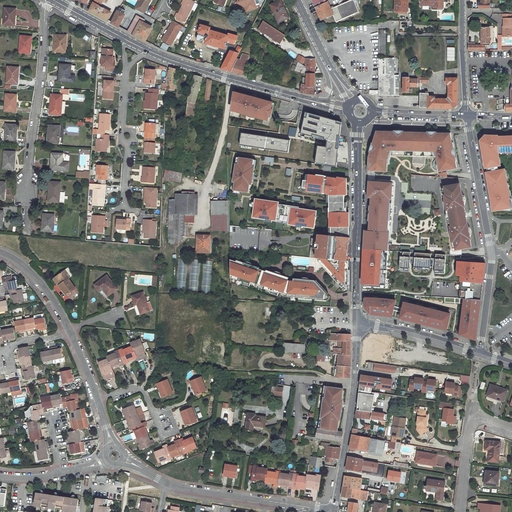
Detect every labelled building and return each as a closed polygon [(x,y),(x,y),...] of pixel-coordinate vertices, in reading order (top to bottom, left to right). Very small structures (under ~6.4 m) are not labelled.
[(139,0),(140,1),(135,9),(143,14),(150,2),(149,1),(150,0),(149,0),(139,0)] [(195,2),(190,0),(185,0),(183,5),(178,14),(177,13),(175,17),(185,22),(195,2)] [(237,0),(236,3),(242,6),(243,4),(246,6),(248,11),(256,8),(253,0),(237,0)] [(286,44),(303,36),(286,0),(276,0),(278,3),(270,7),(286,44)] [(327,0),(312,0),(321,20),(333,15),(336,22),(359,12),(353,0),(351,0),(331,9),(327,0)] [(395,0),(395,11),(408,11),(407,0),(395,0)] [(442,0),(421,0),(422,5),(434,5),(434,8),(443,8),(442,0)] [(480,0),(480,3),(479,3),(479,9),(490,9),(489,0),(480,0)] [(93,3),(89,10),(107,20),(111,13),(99,7),(93,3)] [(5,8),(4,25),(15,26),(16,9),(5,8)] [(120,8),(112,23),(118,26),(124,15),(123,14),(125,11),(120,8)] [(502,37),(511,37),(511,19),(509,19),(510,14),(502,14),(501,19),(503,19),(503,27),(502,27),(502,37)] [(152,28),(143,23),(145,20),(137,16),(128,32),(145,41),(147,36),(148,36),(150,33),(149,32),(152,28)] [(182,26),(173,21),(162,40),(171,45),(182,26)] [(206,39),(205,43),(224,49),(226,43),(227,43),(228,43),(229,42),(234,45),(234,44),(237,39),(228,36),(209,30),(210,28),(201,25),(199,33),(200,33),(199,35),(198,35),(197,39),(197,40),(198,41),(199,41),(204,39),(206,39)] [(489,28),(481,28),(481,44),(490,44),(489,28)] [(56,35),(55,52),(65,52),(67,36),(56,35)] [(21,36),(19,53),(30,54),(32,37),(21,36)] [(231,51),(221,69),(230,71),(242,48),(238,46),(235,52),(231,51)] [(296,68),(283,65),(278,83),(313,93),(324,85),(308,47),(300,50),(296,68)] [(113,50),(103,49),(102,66),(107,67),(107,71),(115,71),(115,62),(114,62),(112,62),(113,58),(113,50)] [(243,56),(237,72),(272,82),(277,64),(243,56)] [(394,58),(379,58),(379,95),(399,95),(399,77),(394,77),(394,58)] [(75,83),(75,78),(73,76),(70,76),(71,72),(74,72),(76,70),(76,66),(60,64),(59,81),(75,83)] [(8,67),(7,84),(18,84),(19,68),(8,67)] [(166,80),(166,89),(174,91),(176,85),(174,83),(178,70),(169,67),(166,80)] [(156,70),(146,69),(146,75),(145,79),(144,79),(144,83),(154,84),(154,80),(155,80),(156,70)] [(191,74),(190,83),(192,84),(192,86),(199,88),(202,78),(191,74)] [(418,80),(418,79),(417,79),(409,80),(409,78),(403,78),(403,92),(409,92),(409,90),(409,87),(412,87),(418,87),(420,87),(420,83),(420,80),(418,80)] [(420,93),(420,108),(453,108),(458,104),(458,78),(447,78),(447,84),(449,85),(448,98),(447,99),(438,99),(438,96),(434,96),(429,96),(428,93),(420,93)] [(114,82),(105,81),(103,99),(111,99),(112,91),(114,91),(114,82)] [(197,96),(199,88),(192,86),(190,94),(197,96)] [(159,89),(149,89),(149,94),(146,93),(146,101),(145,109),(157,109),(158,94),(159,89)] [(6,94),(5,111),(16,112),(17,95),(6,94)] [(190,94),(188,102),(195,104),(197,96),(190,94)] [(52,95),(50,115),(61,115),(63,96),(52,95)] [(244,98),(233,95),(231,108),(241,111),(240,113),(268,121),(273,103),(261,100),(261,101),(251,99),(250,97),(245,96),(244,98)] [(187,105),(186,119),(193,119),(194,107),(187,105)] [(299,134),(327,140),(339,142),(342,122),(304,112),(299,134)] [(101,135),(104,135),(105,130),(109,130),(110,115),(100,115),(99,130),(97,130),(97,135),(101,135)] [(6,124),(5,142),(16,142),(17,125),(6,124)] [(145,133),(145,138),(152,139),(152,134),(156,134),(156,124),(147,124),(146,133),(145,133)] [(49,126),(48,142),(59,143),(60,126),(49,126)] [(297,128),(289,127),(288,135),(296,137),(297,128)] [(290,140),(241,132),(239,144),(288,153),(290,140)] [(375,136),(368,157),(368,171),(387,172),(387,164),(389,164),(389,159),(390,156),(396,156),(413,157),(415,133),(381,132),(380,134),(377,136),(375,136)] [(413,157),(412,164),(425,165),(425,159),(425,157),(434,157),(436,157),(439,172),(441,171),(441,172),(457,169),(455,158),(453,147),(453,148),(450,134),(415,133),(413,157)] [(104,135),(101,135),(101,140),(97,139),(96,152),(107,152),(107,148),(107,140),(109,140),(109,135),(104,135)] [(511,157),(511,135),(479,136),(492,210),(511,209),(511,198),(503,158),(511,157)] [(152,139),(145,138),(144,143),(146,143),(145,147),(145,153),(155,154),(155,144),(152,144),(152,139)] [(339,142),(327,140),(326,147),(317,145),(314,163),(336,166),(339,142)] [(4,152),(3,168),(15,169),(16,153),(4,152)] [(69,155),(52,153),(51,170),(69,171),(69,155)] [(250,192),(255,161),(237,158),(232,190),(250,192)] [(106,166),(97,166),(97,176),(98,176),(98,180),(107,180),(107,176),(106,176),(106,166)] [(155,168),(143,168),(143,178),(142,178),(142,183),(154,183),(155,168)] [(165,170),(164,179),(180,182),(181,174),(165,170)] [(345,180),(305,174),(302,191),(328,195),(328,194),(346,194),(345,180)] [(367,231),(387,232),(389,199),(391,199),(393,182),(367,180),(366,198),(369,199),(367,231)] [(50,182),(48,202),(59,202),(64,203),(65,193),(60,192),(61,183),(50,182)] [(460,184),(444,187),(444,188),(442,189),(444,200),(443,200),(445,207),(445,206),(449,232),(450,238),(452,249),(455,248),(455,250),(471,247),(469,237),(468,226),(467,226),(464,205),(462,194),(460,184)] [(106,185),(98,185),(97,190),(94,190),(92,205),(103,206),(104,191),(105,191),(106,185)] [(157,189),(145,188),(145,197),(147,198),(147,202),(147,207),(156,208),(157,189)] [(175,236),(178,236),(183,236),(184,236),(184,222),(194,223),(195,195),(176,194),(175,215),(174,236),(175,236)] [(346,194),(328,194),(329,236),(348,238),(348,212),(346,212),(346,194)] [(316,209),(254,200),(251,218),(313,228),(316,209)] [(229,201),(212,201),(212,215),(229,214),(229,202),(229,201)] [(44,214),(42,231),(53,232),(54,215),(44,214)] [(229,214),(212,215),(212,230),(230,230),(230,225),(229,214)] [(105,217),(93,216),(91,233),(103,233),(103,227),(103,221),(105,221),(105,217)] [(126,221),(117,220),(117,229),(130,230),(131,220),(126,220),(126,221)] [(152,221),(144,220),(143,226),(145,226),(144,233),(144,238),(155,239),(156,222),(152,222),(152,221)] [(230,251),(262,253),(270,254),(271,230),(230,225),(230,251)] [(381,250),(387,251),(389,232),(387,232),(367,231),(363,230),(362,249),(381,250)] [(317,244),(317,248),(313,248),(310,247),(309,258),(319,258),(347,261),(348,238),(329,236),(318,235),(318,239),(311,238),(311,244),(313,244),(314,244),(317,244)] [(197,236),(196,252),(210,252),(210,236),(197,236)] [(379,286),(381,250),(362,249),(360,285),(379,286)] [(409,257),(399,256),(398,271),(409,272),(409,257)] [(430,258),(414,257),(413,270),(430,271),(430,258)] [(347,261),(319,258),(319,261),(323,266),(330,266),(330,273),(332,273),(333,274),(334,274),(335,276),(336,277),(337,279),(337,281),(337,282),(344,289),(349,285),(350,285),(350,270),(348,270),(348,261),(347,261)] [(177,259),(176,289),(186,289),(187,259),(177,259)] [(200,260),(190,259),(189,290),(199,291),(200,260)] [(444,274),(445,260),(435,259),(434,274),(444,274)] [(212,261),(203,261),(202,293),(211,293),(212,261)] [(236,264),(230,264),(231,276),(237,278),(236,280),(246,283),(250,284),(251,282),(258,285),(262,271),(259,270),(260,269),(237,261),(236,262),(236,264)] [(484,284),(486,263),(485,263),(456,261),(456,276),(460,277),(460,281),(460,282),(462,283),(482,284),(484,284)] [(55,278),(60,285),(59,285),(64,293),(66,292),(68,294),(75,289),(69,278),(70,278),(65,271),(55,278)] [(266,272),(262,271),(258,285),(265,287),(264,288),(264,289),(271,291),(274,292),(279,293),(279,291),(288,294),(291,281),(288,280),(289,278),(266,271),(266,272)] [(12,276),(2,278),(3,280),(4,287),(9,287),(10,291),(17,290),(15,280),(13,281),(12,276)] [(117,289),(107,276),(94,285),(98,289),(101,287),(102,289),(107,296),(117,289)] [(294,282),(291,281),(288,294),(297,295),(297,296),(297,297),(304,298),(305,296),(309,296),(309,299),(324,300),(324,298),(329,294),(319,284),(314,283),(314,281),(294,279),(294,282)] [(462,283),(460,299),(463,299),(481,301),(481,298),(482,284),(462,283)] [(17,290),(10,291),(10,295),(13,295),(14,299),(15,303),(25,301),(22,289),(17,290)] [(143,293),(132,296),(135,305),(137,304),(141,314),(149,311),(143,293)] [(396,300),(364,298),(363,308),(370,316),(392,318),(396,300)] [(1,299),(0,299),(0,311),(9,310),(7,300),(4,301),(2,302),(1,299)] [(476,342),(481,301),(463,299),(459,337),(476,342)] [(452,315),(403,302),(399,320),(447,332),(452,315)] [(26,320),(25,320),(27,331),(32,330),(32,328),(34,328),(36,327),(35,320),(35,318),(30,319),(30,315),(26,316),(26,320)] [(17,321),(15,322),(17,331),(20,331),(22,330),(23,332),(27,331),(25,320),(23,320),(22,316),(16,318),(17,321)] [(45,318),(35,320),(36,327),(37,329),(40,329),(42,328),(42,330),(47,329),(45,318)] [(14,328),(1,331),(2,332),(3,340),(16,338),(14,328)] [(330,336),(330,340),(351,341),(351,335),(330,334),(330,331),(327,330),(327,331),(327,336),(330,336)] [(304,345),(303,345),(303,335),(296,338),(295,352),(305,353),(304,345)] [(366,336),(363,360),(376,362),(380,338),(366,336)] [(383,338),(380,355),(413,361),(416,344),(383,338)] [(132,344),(133,347),(124,350),(123,349),(115,352),(116,353),(108,356),(109,359),(99,363),(103,374),(104,373),(107,380),(115,376),(112,367),(120,364),(120,366),(129,363),(128,360),(137,357),(139,361),(146,358),(144,352),(145,351),(141,340),(132,344)] [(201,341),(200,356),(213,357),(214,341),(201,341)] [(284,343),(284,351),(295,352),(296,344),(284,343)] [(334,349),(334,355),(338,355),(351,356),(351,343),(343,343),(343,349),(334,349)] [(28,346),(19,348),(20,351),(20,353),(18,353),(19,358),(30,356),(28,346)] [(472,362),(420,346),(417,361),(458,371),(457,373),(470,375),(472,362)] [(56,347),(51,348),(53,360),(63,358),(61,348),(58,349),(56,349),(56,347)] [(44,351),(41,352),(43,362),(53,360),(51,348),(46,349),(47,351),(44,351)] [(338,355),(338,361),(337,367),(351,368),(351,356),(338,355)] [(30,356),(19,358),(20,363),(22,363),(22,365),(23,367),(32,366),(30,356)] [(396,369),(396,366),(390,365),(375,363),(374,369),(394,372),(394,369),(396,369)] [(23,367),(21,368),(22,372),(24,371),(25,375),(26,380),(36,378),(33,365),(32,366),(23,367)] [(337,367),(336,377),(350,378),(351,368),(337,367)] [(71,370),(61,371),(63,384),(73,382),(71,370)] [(391,389),(392,379),(387,378),(386,379),(382,379),(382,377),(361,374),(359,389),(372,391),(372,386),(374,387),(391,389)] [(201,377),(191,382),(195,392),(197,391),(198,395),(207,391),(201,377)] [(423,379),(423,378),(419,378),(416,377),(415,377),(415,378),(414,380),(410,379),(409,390),(413,390),(414,388),(422,389),(423,379)] [(9,380),(11,392),(12,396),(18,395),(17,390),(22,390),(20,380),(17,380),(16,379),(9,380)] [(422,389),(422,391),(426,392),(426,390),(435,391),(436,380),(432,380),(427,379),(427,380),(427,381),(423,381),(422,389)] [(9,380),(4,381),(5,383),(3,383),(0,384),(0,386),(2,394),(11,392),(9,380)] [(168,380),(157,384),(161,394),(163,394),(164,397),(173,393),(168,380)] [(453,396),(460,397),(461,386),(454,385),(455,383),(446,382),(445,392),(453,393),(453,396)] [(491,390),(489,396),(504,401),(507,390),(491,385),(489,389),(491,390)] [(340,396),(341,388),(326,386),(325,399),(323,399),(322,406),(323,406),(322,409),(321,416),(322,416),(320,428),(335,431),(336,424),(338,424),(339,420),(340,421),(340,416),(339,416),(340,412),(341,412),(343,400),(342,400),(342,396),(340,396)] [(358,393),(356,410),(366,411),(372,412),(374,397),(374,395),(358,393)] [(61,394),(51,396),(53,407),(58,406),(58,404),(60,404),(63,403),(62,398),(61,394)] [(51,396),(41,398),(42,404),(43,407),(46,406),(48,406),(49,408),(53,407),(51,396)] [(71,396),(62,398),(63,403),(64,407),(68,406),(69,411),(71,411),(77,410),(75,400),(72,400),(71,396)] [(439,402),(439,407),(444,408),(442,420),(446,421),(446,422),(452,423),(453,415),(454,409),(451,409),(451,404),(439,402)] [(42,404),(33,406),(34,410),(31,411),(33,421),(37,420),(40,419),(40,414),(44,413),(43,407),(42,404)] [(124,410),(131,428),(132,428),(141,424),(140,421),(145,419),(140,407),(136,409),(134,405),(124,410)] [(192,408),(181,412),(185,423),(187,422),(188,425),(197,421),(192,408)] [(77,410),(71,411),(71,414),(72,416),(70,416),(71,421),(82,419),(80,409),(77,410)] [(425,415),(425,410),(418,409),(417,417),(416,424),(417,425),(416,429),(421,435),(427,429),(424,426),(425,423),(426,422),(427,418),(424,417),(425,415)] [(356,410),(355,417),(365,419),(366,411),(361,410),(356,410)] [(248,413),(246,430),(253,431),(254,425),(264,427),(266,417),(255,416),(255,414),(248,413)] [(378,413),(377,420),(380,421),(387,422),(388,415),(378,413)] [(402,428),(404,419),(395,417),(391,435),(403,438),(404,428),(402,428)] [(82,419),(71,421),(72,426),(74,426),(74,428),(75,431),(79,430),(88,428),(86,418),(82,419)] [(33,421),(27,422),(29,432),(41,429),(40,424),(38,425),(38,423),(37,420),(33,421)] [(150,441),(145,427),(147,426),(145,422),(141,424),(132,428),(134,432),(135,432),(140,445),(139,445),(140,449),(154,444),(153,440),(150,441)] [(362,431),(357,430),(358,426),(354,425),(352,434),(361,436),(362,431)] [(304,436),(304,438),(318,441),(319,437),(341,441),(343,432),(335,431),(320,428),(318,428),(317,428),(316,437),(304,436)] [(41,437),(40,435),(42,434),(41,429),(29,432),(31,441),(35,441),(41,439),(41,437)] [(70,440),(68,440),(69,444),(79,442),(81,442),(79,430),(75,431),(68,432),(69,437),(70,440)] [(352,434),(349,451),(355,451),(355,449),(368,451),(370,438),(361,436),(352,434)] [(172,458),(172,456),(179,453),(180,455),(188,452),(187,450),(196,447),(192,437),(184,440),(183,438),(175,441),(175,444),(168,447),(167,444),(163,446),(164,448),(155,452),(159,462),(168,458),(168,459),(172,458)] [(370,438),(368,451),(383,453),(385,440),(370,438)] [(41,439),(35,441),(37,451),(49,448),(48,444),(46,444),(45,442),(45,439),(41,439)] [(489,450),(488,461),(499,462),(500,442),(486,441),(485,449),(489,450)] [(71,451),(72,454),(81,452),(85,452),(83,442),(79,443),(79,442),(69,444),(68,445),(69,450),(71,449),(71,451)] [(329,446),(328,457),(327,457),(326,461),(332,462),(333,461),(333,459),(336,459),(336,458),(339,459),(340,448),(331,447),(329,446)] [(48,456),(48,454),(50,453),(49,448),(37,451),(39,460),(49,458),(48,456)] [(438,455),(418,451),(416,462),(436,465),(438,455)] [(348,456),(347,463),(362,466),(363,459),(348,456)] [(315,468),(322,468),(323,469),(325,458),(317,457),(316,467),(315,468)] [(347,463),(346,469),(362,471),(362,469),(377,472),(378,462),(363,459),(362,466),(347,463)] [(391,477),(391,476),(393,465),(378,462),(377,472),(376,474),(391,477)] [(226,465),(224,476),(233,477),(233,475),(237,476),(238,466),(226,465)] [(256,477),(266,479),(267,471),(268,468),(258,467),(258,466),(253,465),(251,479),(256,480),(256,477)] [(267,471),(266,479),(265,482),(274,483),(274,485),(278,486),(278,484),(280,472),(280,471),(276,471),(276,472),(267,471)] [(486,471),(485,484),(498,486),(498,482),(499,482),(500,479),(499,479),(499,472),(486,471)] [(278,484),(288,485),(287,488),(292,488),(294,473),(290,473),(289,474),(280,472),(278,484)] [(307,477),(298,475),(298,474),(294,473),(292,488),(296,489),(296,486),(305,488),(306,485),(307,477)] [(306,485),(314,487),(314,489),(318,490),(321,475),(316,475),(316,476),(307,474),(307,477),(306,485)] [(367,481),(362,480),(362,478),(349,476),(348,476),(345,476),(343,487),(368,491),(369,492),(369,491),(370,485),(366,484),(367,481)] [(428,479),(426,490),(437,492),(436,499),(443,500),(445,482),(428,479)] [(370,485),(369,491),(371,492),(371,491),(381,493),(382,487),(370,485)] [(343,487),(342,495),(367,500),(368,491),(343,487)] [(43,497),(42,496),(42,494),(39,493),(39,494),(36,494),(34,505),(37,505),(37,506),(75,511),(77,511),(79,500),(77,500),(77,499),(74,499),(73,501),(72,501),(72,499),(67,498),(63,498),(63,497),(58,496),(58,499),(56,499),(56,496),(53,495),(53,496),(48,496),(48,495),(44,494),(43,497)] [(106,511),(109,502),(108,502),(108,499),(97,498),(97,500),(96,500),(96,503),(98,503),(97,507),(95,506),(95,510),(96,510),(95,511),(106,511)] [(142,501),(141,511),(147,511),(153,511),(154,510),(151,509),(151,507),(152,503),(142,501)] [(349,502),(348,511),(349,511),(356,511),(358,504),(349,502)] [(375,508),(374,511),(385,511),(386,505),(375,503),(374,508),(375,508)]
